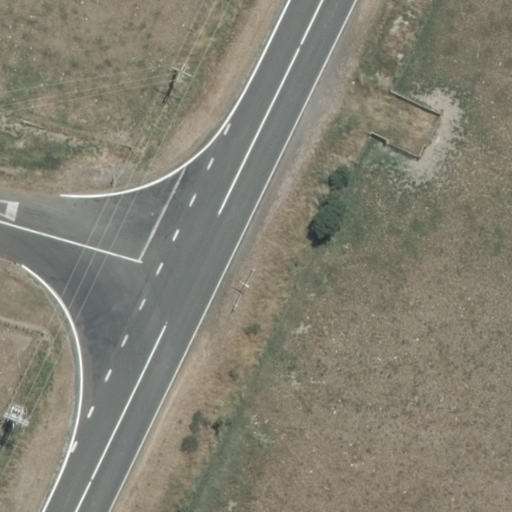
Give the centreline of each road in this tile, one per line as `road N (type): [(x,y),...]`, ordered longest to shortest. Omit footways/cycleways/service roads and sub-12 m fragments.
road 1 (primary): [(188,281),(325,0)]
road 2 (primary): [(76,511),(188,281)]
road 3 (unclassified): [(188,281),(0,218)]
